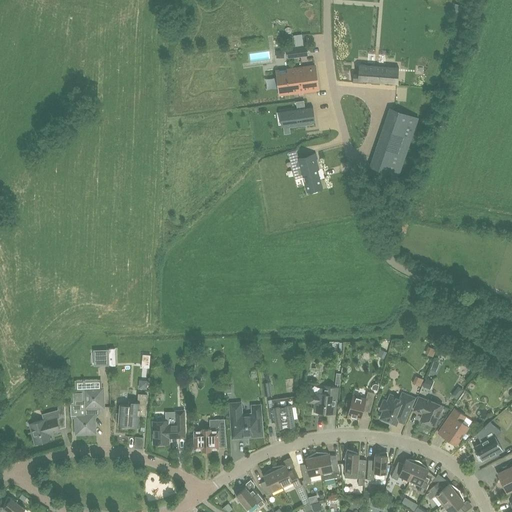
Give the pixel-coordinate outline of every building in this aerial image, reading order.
[(293,48),(295,57),(307,55),(305,46),(293,48)] [(351,54),(349,71),(379,74),(379,80),(395,81),(397,51),(381,50),(381,56),(351,54)] [(318,90),(314,65),(276,71),(280,95),(318,90)] [(315,122),(313,107),(279,112),(281,112),(283,126),(281,126),(281,127),(315,122)] [(390,108),(383,128),(412,138),(419,118),(390,108)] [(317,159),(316,153),(297,158),(307,193),(323,188),(318,170),(319,170),(316,160),(317,159)] [(373,156),(369,168),(393,176),(399,178),(400,173),(403,166),(373,156)] [(106,349),(93,350),(94,364),(107,364),(106,349)] [(147,389),(147,381),(138,380),(138,389),(147,389)] [(263,396),(272,394),(270,381),(262,383),(263,396)] [(327,413),(334,414),(337,387),(323,386),(323,393),(316,392),(315,394),(309,393),(308,402),(314,403),(313,411),(318,412),(318,414),(327,415),(327,413)] [(75,417),(76,434),(94,433),(94,416),(95,416),(98,412),(98,407),(103,407),(102,389),(70,390),(71,402),(69,402),(70,417),(75,417)] [(363,406),(370,408),(374,393),(367,391),(365,399),(352,396),(347,415),(360,419),(363,406)] [(145,415),(146,394),(137,393),(137,402),(130,402),(130,405),(119,404),(118,413),(115,413),(115,421),(118,422),(117,425),(126,426),(127,424),(129,424),(129,427),(138,427),(139,415),(145,415)] [(404,423),(414,398),(402,393),(400,399),(390,395),(387,402),(384,400),(380,409),(383,411),(381,418),(382,418),(381,420),(390,424),(391,422),(395,424),(397,420),(404,423)] [(275,421),(276,428),(294,425),(293,418),(297,418),(293,397),(280,399),(281,406),(273,407),(273,408),(269,408),(272,422),(275,421)] [(420,419),(434,425),(442,406),(429,400),(428,401),(419,397),(413,410),(423,414),(420,419)] [(260,413),(241,415),(240,403),(230,404),(232,438),(262,436),(260,413)] [(455,445),(468,426),(461,422),(465,416),(454,409),(438,433),(455,445)] [(174,411),(174,424),(167,424),(167,421),(152,421),(153,444),(158,444),(159,445),(164,445),(164,443),(168,443),(168,438),(184,437),(183,410),(174,411)] [(45,442),(46,440),(49,440),(47,432),(51,431),(51,432),(59,430),(56,418),(44,421),(44,420),(29,424),(35,444),(38,443),(40,444),(45,442)] [(218,437),(225,437),(224,419),(209,419),(210,429),(201,429),(201,431),(194,431),(194,449),(202,449),(202,450),(210,450),(210,449),(218,448),(218,437)] [(481,443),(473,447),(477,454),(475,455),(479,461),(480,460),(481,460),(495,452),(496,454),(502,450),(494,435),(500,431),(490,422),(476,434),(481,443)] [(364,485),(364,478),(365,478),(366,460),(358,459),(358,453),(356,453),(356,452),(347,449),(343,458),(345,459),(345,470),(356,471),(356,478),(359,478),(358,485),(364,485)] [(321,473),(316,452),(307,457),(305,458),(306,464),(300,465),(303,479),(304,479),(305,484),(311,482),(309,475),(321,473)] [(327,452),(316,452),(321,473),(322,480),(340,476),(339,472),(336,457),(330,459),(329,453),(327,453),(327,452)] [(387,462),(389,462),(387,452),(377,454),(374,454),(374,460),(368,460),(367,479),(373,480),(374,472),(386,473),(387,462)] [(409,480),(418,460),(408,459),(408,460),(406,459),(403,464),(398,461),(391,477),(397,479),(399,475),(409,480)] [(418,460),(409,480),(420,485),(417,492),(423,495),(431,476),(426,474),(428,469),(426,468),(426,467),(418,460)] [(302,486),(293,467),(287,470),(285,465),(283,466),(283,465),(272,467),(281,486),(292,481),(296,489),(302,486)] [(511,466),(508,469),(506,465),(503,467),(504,470),(498,473),(507,491),(511,488),(511,466)] [(265,474),(263,475),(265,480),(260,483),(266,496),(272,494),(271,491),(281,486),(272,467),(264,473),(265,474)] [(436,483),(428,489),(425,494),(430,499),(435,495),(442,504),(459,490),(451,484),(450,485),(449,483),(441,489),(436,483)] [(259,507),(265,502),(254,487),(249,491),(245,487),(243,488),(243,487),(234,492),(238,501),(240,500),(247,509),(255,502),(259,507)] [(463,500),(459,490),(442,504),(448,511),(461,511),(463,510),(459,506),(464,502),(463,500)] [(28,511),(16,502),(17,500),(7,496),(3,506),(4,506),(3,508),(7,511),(6,511),(28,511)] [(413,502),(409,509),(414,511),(417,504),(413,502)]
